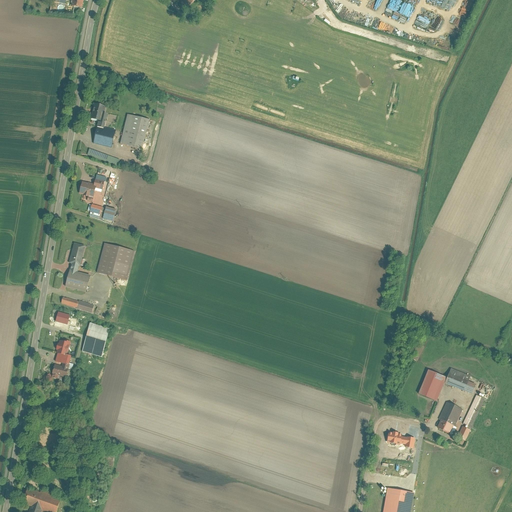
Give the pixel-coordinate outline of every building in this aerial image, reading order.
[(84,0),(73,0),(72,7),(83,9),(84,0)] [(102,106),(93,104),(89,119),(98,121),(96,126),(102,128),(105,115),(101,113),(102,106)] [(148,120),(126,115),(119,144),(141,149),(148,120)] [(110,147),(114,130),(102,128),(96,126),(92,143),(110,147)] [(91,149),(89,155),(119,166),(121,160),(91,149)] [(93,184),(82,181),(79,193),(82,194),(82,195),(88,197),(89,196),(92,197),(95,187),(101,189),(103,181),(94,179),(93,184)] [(98,205),(88,202),(85,210),(96,213),(98,205)] [(132,251),(102,243),(94,273),(125,281),(132,251)] [(80,267),(85,247),(74,244),(69,264),(80,267)] [(88,275),(68,270),(63,286),(84,292),(88,275)] [(61,305),(94,313),(96,305),(64,297),(61,305)] [(61,313),(58,321),(69,324),(71,316),(61,313)] [(110,329),(90,324),(82,352),(102,358),(110,329)] [(70,344),(61,341),(55,361),(68,365),(71,357),(67,356),(70,344)] [(68,369),(56,366),(52,378),(57,380),(58,377),(65,379),(68,369)] [(450,368),(447,377),(444,383),(472,394),(476,385),(468,382),(471,376),(450,368)] [(447,377),(428,370),(418,394),(437,402),(444,383),(447,377)] [(485,400),(476,395),(463,424),(471,429),(485,400)] [(463,410),(446,402),(438,420),(440,421),(436,429),(450,435),(455,423),(456,424),(463,410)] [(470,430),(462,427),(457,438),(465,441),(470,430)] [(56,511),(61,500),(28,489),(23,505),(31,508),(29,511),(41,511),(42,511),(44,511),(56,511)]
